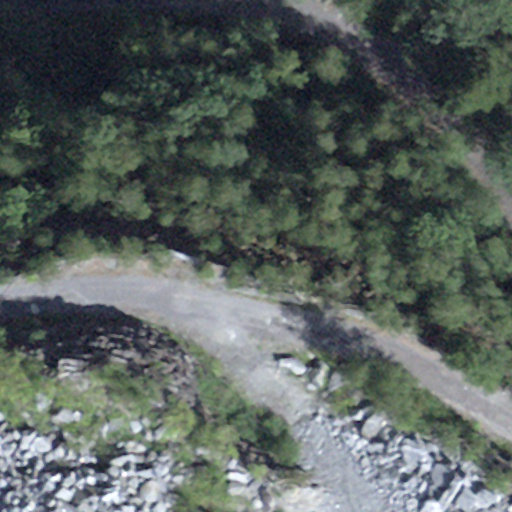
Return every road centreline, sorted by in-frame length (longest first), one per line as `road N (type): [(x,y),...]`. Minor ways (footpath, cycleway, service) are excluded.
road 1 (track): [(0,303),(156,300),(323,326),(432,369),(511,418)]
road 2 (track): [(511,222),(433,110),(375,56),(279,9),(185,0)]
road 3 (track): [(215,308),(266,388),(364,511)]
